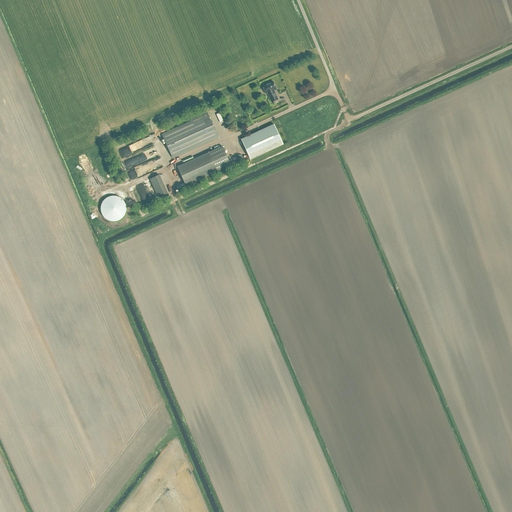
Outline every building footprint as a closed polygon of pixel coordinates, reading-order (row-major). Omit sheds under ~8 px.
[(273,82),(262,87),(266,94),(267,94),(271,103),(278,100),(274,92),(274,93),(273,91),(276,89),(273,82)] [(190,122),(162,134),(173,158),(218,137),(207,112),(189,120),(190,122)] [(274,125),(241,140),(250,160),(283,145),(274,125)] [(222,147),(177,167),(186,185),(231,165),(222,147)] [(169,194),(160,175),(150,179),(159,198),(169,194)]
